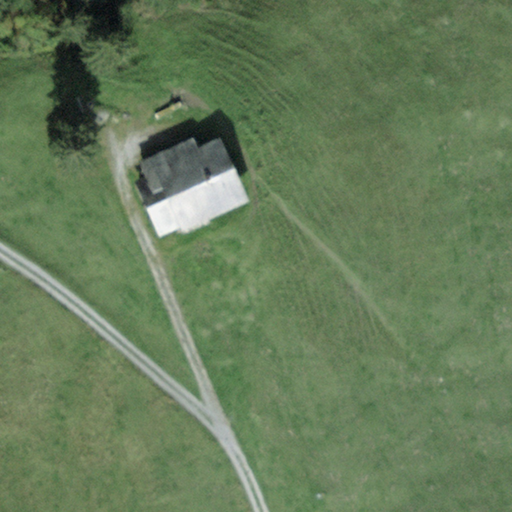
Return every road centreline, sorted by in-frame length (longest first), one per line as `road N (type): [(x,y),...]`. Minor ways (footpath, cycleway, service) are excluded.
road 1 (track): [(108,132),(124,199),(218,424)]
road 2 (track): [(15,263),(218,424)]
